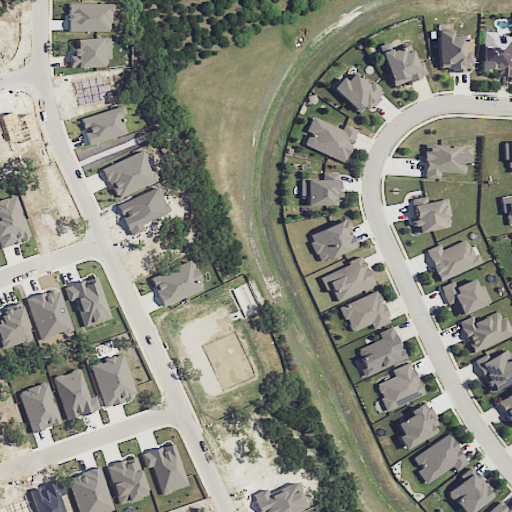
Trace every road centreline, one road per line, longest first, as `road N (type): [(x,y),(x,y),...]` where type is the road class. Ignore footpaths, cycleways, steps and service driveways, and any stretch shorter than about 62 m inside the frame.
road 1 (residential): [(226,511),(65,156),(44,97),(37,0)]
road 2 (residential): [(511,107),(461,104),(405,121),(387,139),(371,186),(373,210),(463,402),(511,467)]
road 3 (residential): [(0,468),(180,409)]
